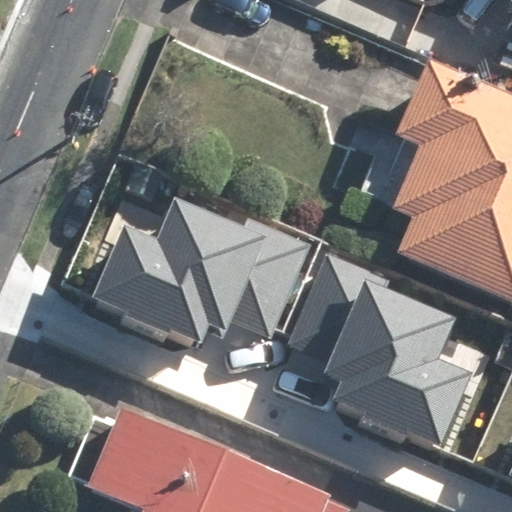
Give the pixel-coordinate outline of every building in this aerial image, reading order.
[(365,0),(357,24),(457,61),(479,0),(365,0)] [(511,105),(427,70),(394,148),(418,158),(394,215),(415,224),(402,256),(511,302),(511,105)] [(302,318),(256,295),(206,398),(337,463),(361,414),(402,434),(461,316),(334,254),(302,318)] [(123,283),(90,347),(176,391),(209,327),(123,283)] [(118,416),(87,495),(132,511),(350,511),(353,505),(118,416)] [(511,511),(511,435),(481,424),(451,502),(477,511),(511,511)]
